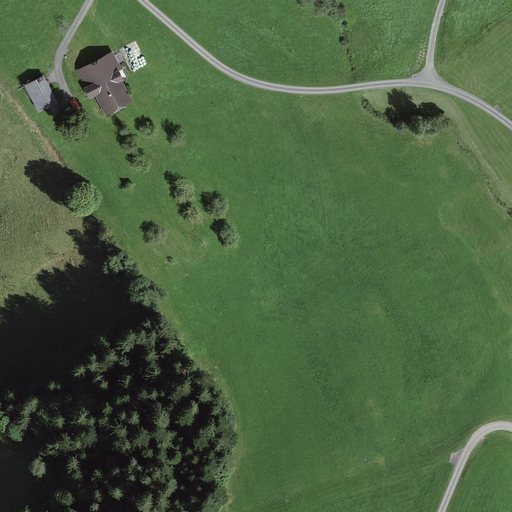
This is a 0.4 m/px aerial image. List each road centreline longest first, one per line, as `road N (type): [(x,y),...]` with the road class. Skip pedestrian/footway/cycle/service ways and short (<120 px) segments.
road 1 (track): [(511,126),(436,84),(292,90),(251,81),(217,64),(141,0)]
road 2 (track): [(441,511),(478,434),(511,427)]
